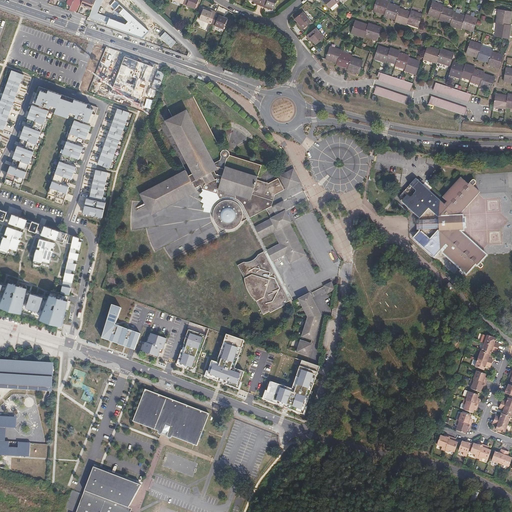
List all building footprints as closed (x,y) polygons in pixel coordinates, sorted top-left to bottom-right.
[(69,10),(76,13),(79,5),(81,0),(73,0),(72,4),(69,10)] [(81,0),(79,5),(90,9),(94,0),(93,0),(81,0)] [(143,39),(150,32),(119,4),(114,10),(127,22),(125,24),(98,13),(103,0),(95,0),(89,18),(143,39)] [(263,0),(261,5),(265,6),(266,4),(274,8),(277,0),(263,0)] [(339,0),(322,0),(329,8),(339,0)] [(384,18),(388,7),(388,5),(377,2),(374,12),(377,13),(376,16),(384,18)] [(439,20),(443,9),(443,7),(432,4),(429,15),(431,16),(431,18),(439,20)] [(400,11),(390,7),(388,21),(393,23),(393,21),(396,22),(399,12),(400,11)] [(211,24),(216,12),(212,10),(212,12),(203,8),(199,19),(211,24)] [(455,12),(443,9),(439,20),(439,22),(448,25),(448,23),(451,24),(454,14),(455,12)] [(498,23),(509,25),(511,15),(509,14),(510,11),(498,9),(496,23),(498,23)] [(312,20),(304,10),(294,17),(300,24),(299,25),(301,28),(312,20)] [(220,13),(216,12),(211,24),(223,29),(228,18),(219,15),(220,13)] [(405,14),(399,12),(396,22),(396,24),(398,24),(398,26),(402,28),(405,14)] [(405,14),(402,28),(406,29),(407,27),(410,16),(405,14)] [(410,16),(407,27),(415,30),(416,28),(419,29),(423,17),(411,14),(410,16)] [(466,17),(454,14),(451,24),(451,25),(454,26),(453,28),(462,31),(462,29),(466,17)] [(466,16),(466,17),(462,29),(471,31),(471,30),(475,30),(478,19),(466,16)] [(511,25),(509,25),(498,23),(495,36),(507,38),(507,35),(509,35),(511,25)] [(364,39),(368,28),(358,25),(357,27),(354,26),(351,37),(364,41),(364,39)] [(324,36),(316,26),(306,34),(309,38),(310,37),(315,44),(324,36)] [(368,26),(368,28),(364,39),(378,44),(381,32),(378,31),(379,30),(368,26)] [(479,58),(482,46),(483,45),(471,41),(468,53),(471,54),(471,55),(479,58)] [(494,49),(482,46),(479,58),(479,59),(487,62),(487,60),(490,61),(493,51),(494,49)] [(438,63),(442,52),(430,48),(430,50),(428,49),(425,61),(438,65),(438,63)] [(387,63),(390,52),(382,49),(381,51),(378,50),(375,61),(386,65),(387,63)] [(338,67),(341,55),(342,53),(330,50),(327,61),(330,62),(329,64),(338,67)] [(391,50),(390,52),(387,63),(397,66),(400,56),(400,55),(397,54),(398,53),(391,50)] [(442,50),(442,52),(438,63),(451,67),(454,55),(452,55),(452,53),(442,50)] [(504,55),(493,51),(490,61),(490,63),(493,64),(492,65),(501,68),(504,55)] [(352,59),(341,55),(338,67),(337,68),(345,71),(346,69),(349,70),(352,60),(352,59)] [(402,57),(400,56),(397,66),(396,68),(406,71),(410,59),(410,58),(403,55),(402,57)] [(153,67),(125,56),(112,93),(140,103),(153,67)] [(418,62),(410,59),(406,71),(406,72),(418,76),(421,65),(418,64),(418,62)] [(363,64),(352,60),(349,70),(348,72),(351,73),(351,74),(359,77),(363,64)] [(463,78),(467,67),(458,64),(457,66),(455,65),(451,76),(463,80),(463,78)] [(467,65),(467,67),(463,78),(473,81),(476,71),(476,69),(474,69),(474,67),(467,65)] [(511,81),(511,67),(505,66),(503,78),(506,79),(506,81),(511,81)] [(0,105),(0,128),(4,130),(25,74),(13,70),(0,105)] [(479,72),(476,71),(473,81),(472,82),(482,85),(486,74),(486,72),(479,70),(479,72)] [(494,77),(486,74),(482,85),(482,87),(494,91),(497,79),(494,78),(494,77)] [(99,108),(40,86),(34,102),(57,111),(56,113),(69,118),(70,116),(93,124),(99,108)] [(505,106),(506,94),(498,92),(498,94),(494,94),(493,105),(504,107),(505,106)] [(230,197),(229,200),(228,200),(227,200),(226,200),(225,200),(224,201),(223,201),(222,201),(221,202),(220,202),(219,203),(218,203),(217,204),(217,205),(216,206),(215,206),(215,207),(214,208),(214,209),(213,210),(213,211),(213,212),(213,213),(212,213),(212,216),(213,220),(214,222),(220,233),(226,230),(230,230),(232,229),(234,229),(236,227),(238,226),(240,222),(246,219),(240,208),(240,207),(239,206),(238,205),(237,204),(236,203),(235,202),(234,202),(235,199),(236,200),(237,200),(238,201),(239,201),(239,202),(240,202),(240,203),(241,203),(241,204),(242,205),(243,206),(243,207),(249,218),(266,209),(271,220),(254,228),(260,238),(273,231),(280,245),(279,245),(280,246),(268,253),(267,252),(264,253),(264,252),(258,255),(257,257),(255,259),(252,261),(249,263),(247,263),(244,263),(238,266),(244,279),(245,282),(246,286),(248,291),(250,294),(252,297),(254,300),(257,302),(263,315),(270,312),(270,313),(285,306),(284,304),(290,301),(288,298),(291,296),(272,261),(285,254),(290,263),(295,260),(294,259),(299,256),(300,258),(305,255),(288,223),(290,223),(285,212),(276,217),(275,215),(272,208),(271,206),(274,195),(283,190),(277,178),(268,183),(256,180),(260,165),(228,155),(228,154),(228,152),(226,151),(225,150),(223,150),(222,151),(221,151),(220,153),(218,152),(219,149),(192,97),(167,110),(175,125),(169,129),(192,174),(188,176),(185,171),(140,195),(150,215),(195,191),(194,189),(199,186),(201,190),(216,194),(219,199),(220,199),(221,198),(222,198),(223,198),(224,198),(225,197),(226,197),(227,197),(228,197),(229,197),(230,197)] [(49,111),(33,105),(28,118),(29,119),(28,123),(35,125),(34,128),(26,125),(21,138),(22,139),(21,143),(28,145),(26,148),(18,146),(14,158),(15,159),(13,163),(20,166),(19,169),(11,166),(10,168),(4,184),(20,190),(49,111)] [(115,117),(127,122),(130,113),(118,108),(115,117)] [(113,122),(125,126),(127,122),(115,117),(113,122)] [(92,126),(76,121),(72,131),(47,200),(63,206),(70,187),(62,184),(63,181),(70,183),(71,179),(73,180),(77,167),(69,164),(70,161),(77,163),(79,159),(80,159),(85,147),(76,144),(78,141),(84,143),(86,139),(87,140),(92,126)] [(113,122),(110,131),(117,133),(118,129),(124,131),(125,126),(113,122)] [(110,131),(108,136),(120,141),(124,131),(118,129),(117,133),(110,131)] [(120,141),(108,136),(106,141),(118,145),(120,141)] [(106,141),(103,150),(110,152),(111,148),(117,150),(118,145),(106,141)] [(103,150),(101,155),(113,160),(117,150),(111,148),(110,152),(103,150)] [(101,155),(98,164),(110,169),(113,160),(101,155)] [(293,169),(279,176),(286,190),(300,182),(293,169)] [(109,173),(96,170),(94,179),(107,182),(109,173)] [(470,242),(461,234),(460,235),(457,232),(457,231),(449,231),(449,229),(446,229),(446,220),(449,220),(449,218),(457,218),(457,215),(460,213),(461,214),(479,194),(477,192),(474,189),(477,185),(477,184),(477,183),(476,182),(475,182),(474,182),(470,186),(463,180),(458,186),(456,185),(450,192),(453,196),(448,202),(445,205),(416,178),(404,192),(407,195),(401,202),(420,219),(421,232),(415,239),(434,257),(447,243),(450,246),(445,252),(461,267),(460,268),(467,274),(476,264),(479,268),(481,268),(482,267),(483,266),(483,265),(482,264),(480,263),(479,261),(484,256),(470,242)] [(104,191),(106,187),(93,184),(91,193),(98,195),(99,190),(104,191)] [(102,202),(104,191),(99,190),(98,195),(91,193),(89,199),(102,202)] [(216,194),(201,190),(202,191),(198,195),(202,197),(200,201),(203,203),(201,207),(204,208),(203,212),(209,213),(210,211),(210,210),(210,209),(211,208),(211,207),(212,206),(212,205),(213,205),(213,204),(214,203),(215,202),(216,202),(216,201),(217,200),(218,200),(219,199),(216,194)] [(453,196),(450,192),(444,199),(448,202),(453,196)] [(461,214),(462,215),(480,195),(479,194),(461,214)] [(210,211),(209,213),(212,213),(213,212),(213,211),(213,210),(214,209),(214,208),(215,207),(215,206),(216,206),(217,205),(217,204),(218,203),(219,203),(220,202),(221,202),(222,201),(223,201),(224,201),(225,200),(226,200),(227,200),(228,200),(229,200),(230,197),(229,197),(228,197),(227,197),(226,197),(225,197),(224,198),(223,198),(222,198),(221,198),(220,199),(219,199),(218,200),(217,200),(216,201),(216,202),(215,202),(214,203),(213,204),(213,205),(212,205),(212,206),(211,207),(211,208),(210,209),(210,210),(210,211)] [(102,202),(89,199),(87,198),(83,213),(86,214),(103,218),(106,203),(102,202)] [(236,200),(235,199),(234,202),(235,202),(236,203),(237,204),(238,205),(239,206),(240,207),(240,208),(246,219),(249,218),(243,207),(243,206),(242,205),(241,204),(241,203),(240,203),(240,202),(239,202),(239,201),(238,201),(237,200),(236,200)] [(283,202),(272,208),(275,215),(286,209),(283,202)] [(461,234),(462,233),(462,229),(467,228),(467,220),(462,220),(462,215),(461,214),(460,213),(457,215),(457,218),(449,218),(449,220),(446,220),(446,229),(449,229),(449,231),(457,231),(457,232),(460,235),(461,234)] [(36,233),(40,224),(33,221),(32,224),(27,222),(28,220),(21,217),(20,220),(12,217),(9,223),(16,225),(17,222),(19,223),(17,226),(20,227),(36,233)] [(254,228),(249,218),(246,219),(264,252),(264,253),(267,252),(260,238),(254,228)] [(49,227),(45,226),(42,235),(46,236),(46,238),(49,239),(49,237),(64,242),(67,234),(49,227)] [(13,229),(8,227),(7,231),(9,231),(8,234),(6,233),(3,240),(0,250),(8,253),(9,251),(17,254),(19,245),(22,240),(24,232),(16,229),(16,228),(14,228),(13,229)] [(487,256),(462,233),(461,234),(470,242),(484,256),(479,261),(480,263),(487,256)] [(80,238),(74,236),(64,281),(73,283),(75,274),(72,273),(73,270),(75,271),(77,264),(74,263),(75,260),(78,261),(78,260),(79,254),(79,253),(77,253),(77,250),(80,250),(82,242),(79,241),(80,238)] [(54,251),(56,243),(48,241),(46,241),(46,240),(40,239),(39,243),(42,244),(41,246),(38,246),(36,252),(34,263),(42,266),(42,263),(50,265),(51,261),(52,257),(53,252),(54,251)] [(443,253),(460,268),(461,267),(445,252),(443,253)] [(0,305),(62,325),(69,299),(50,293),(49,297),(26,290),(28,287),(9,281),(8,285),(0,282),(0,305)] [(64,281),(61,293),(70,295),(73,283),(64,281)] [(325,286),(328,293),(335,289),(331,283),(325,286)] [(460,304),(465,298),(458,292),(453,298),(460,304)] [(298,352),(309,355),(310,351),(309,351),(310,349),(311,349),(312,345),(311,344),(313,340),(314,340),(316,334),(314,333),(316,328),(317,329),(320,319),(319,318),(320,316),(319,314),(320,313),(315,305),(313,305),(311,301),(312,300),(309,294),(300,300),(303,305),(304,304),(306,309),(305,310),(308,315),(309,314),(310,317),(309,320),(308,320),(306,326),(308,326),(307,331),(305,331),(303,337),(304,337),(303,342),(301,341),(298,352)] [(135,350),(141,334),(138,333),(116,325),(122,308),(113,305),(110,315),(112,316),(110,323),(108,322),(103,336),(128,345),(127,347),(131,349),(132,349),(135,350)] [(194,373),(208,337),(190,331),(185,344),(183,351),(182,351),(177,364),(179,365),(179,367),(185,369),(194,373)] [(494,347),(495,347),(496,343),(491,341),(492,337),(484,334),(483,334),(479,333),(476,341),(481,342),(494,347)] [(160,353),(165,339),(151,334),(148,344),(145,343),(142,351),(146,353),(145,354),(151,356),(152,355),(156,357),(157,353),(160,353)] [(128,345),(103,336),(103,339),(127,347),(128,345)] [(240,355),(245,341),(228,336),(219,360),(220,360),(219,364),(213,362),(207,377),(221,383),(238,390),(244,372),(233,368),(234,364),(236,365),(240,355)] [(486,353),(487,353),(488,349),(493,350),(494,347),(481,342),(478,350),(486,353)] [(478,350),(477,350),(475,358),(488,362),(489,363),(490,359),(485,357),(486,353),(478,350)] [(488,362),(475,358),(472,366),(481,369),(482,364),(487,366),(488,362)] [(0,384),(49,388),(50,377),(53,378),(54,367),(10,364),(10,361),(0,360),(0,384)] [(293,390),(268,382),(261,400),(305,416),(322,366),(303,360),(293,390)] [(72,375),(83,378),(85,372),(74,369),(72,375)] [(471,375),(469,379),(484,384),(485,380),(483,379),(484,374),(474,370),(473,376),(471,375)] [(0,427),(5,427),(4,441),(5,442),(6,428),(16,429),(17,418),(0,416),(0,388),(52,392),(53,378),(50,377),(49,388),(0,384),(0,427)] [(484,384),(469,379),(468,383),(471,384),(470,389),(479,392),(481,386),(483,387),(484,384)] [(171,438),(172,437),(195,446),(197,447),(209,415),(205,413),(205,414),(201,412),(199,409),(198,409),(194,410),(187,407),(185,404),(184,403),(180,404),(173,402),(171,399),(170,398),(166,399),(159,396),(157,393),(156,393),(152,394),(148,392),(149,392),(145,390),(133,422),(134,423),(158,431),(157,432),(157,433),(157,434),(158,435),(159,436),(160,436),(161,435),(162,434),(167,436),(167,437),(167,438),(167,439),(168,439),(169,439),(170,439),(171,439),(171,438)] [(464,396),(462,399),(477,404),(478,401),(475,400),(477,395),(467,391),(465,396),(464,396)] [(503,401),(502,404),(511,408),(511,397),(510,396),(508,402),(503,401)] [(477,404),(462,399),(461,403),(464,404),(462,409),(472,413),(474,407),(475,408),(477,404)] [(505,409),(504,414),(511,417),(511,416),(511,408),(502,404),(500,408),(505,409)] [(456,417),(455,420),(470,425),(471,422),(468,421),(470,416),(460,412),(458,417),(456,417)] [(495,420),(509,425),(511,417),(504,414),(502,413),(501,417),(497,416),(495,420)] [(495,420),(494,419),(493,423),(499,425),(497,430),(506,433),(509,425),(495,420)] [(470,425),(455,420),(453,424),(457,426),(455,430),(464,434),(466,428),(468,429),(470,425)] [(5,427),(0,427),(0,455),(21,457),(21,454),(29,455),(30,443),(18,442),(18,448),(9,447),(9,442),(5,442),(4,441),(5,427)] [(441,449),(445,450),(450,436),(446,435),(445,437),(440,435),(437,444),(442,446),(441,449)] [(450,436),(445,450),(449,452),(449,450),(454,451),(457,442),(452,441),(453,437),(450,436)] [(467,456),(472,442),(467,441),(466,442),(462,441),(458,450),(463,452),(462,454),(467,456)] [(478,458),(484,444),(480,443),(479,445),(474,443),(471,452),(476,454),(475,457),(478,458)] [(488,445),(484,444),(478,458),(482,460),(482,459),(487,461),(491,451),(486,449),(488,445)] [(499,464),(504,449),(501,448),(499,454),(494,452),(491,461),(499,464)] [(508,451),(505,450),(500,464),(508,467),(511,458),(506,456),(508,451)] [(141,486),(93,468),(76,511),(131,511),(132,510),(141,486)]
